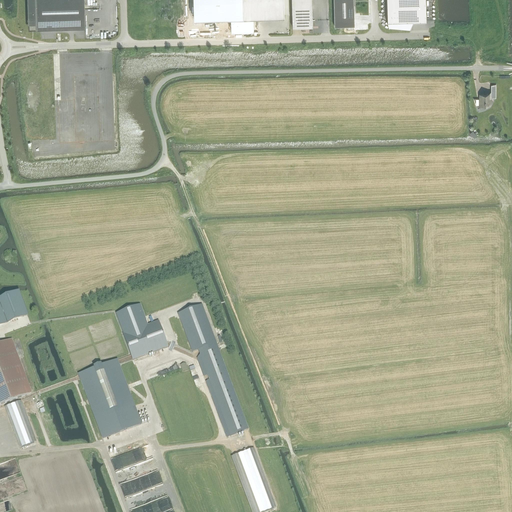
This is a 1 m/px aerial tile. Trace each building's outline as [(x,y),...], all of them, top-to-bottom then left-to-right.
[(84,0),(27,0),(28,20),(36,19),(36,29),(85,28),(85,10),(85,5),(84,0)] [(254,30),(253,16),(284,15),(283,0),(193,0),(194,18),(231,17),(231,31),(254,30)] [(311,0),(291,0),(292,27),(313,27),(312,21),(311,0)] [(354,2),(353,0),(333,0),(334,26),(354,26),(354,2)] [(386,0),(387,18),(388,22),(388,25),(389,29),(389,28),(409,30),(413,21),(417,21),(422,21),(426,21),(425,0),(386,0)] [(36,29),(36,19),(28,20),(28,29),(36,29)] [(479,110),(479,107),(479,105),(491,105),(491,98),(496,99),(496,95),(479,95),(479,110)] [(0,405),(18,399),(31,393),(18,359),(18,357),(16,353),(16,351),(12,340),(11,339),(7,341),(0,343),(0,323),(27,313),(20,294),(19,292),(16,293),(17,294),(0,300),(0,405)] [(230,436),(248,430),(202,306),(178,315),(192,352),(198,350),(230,436)] [(130,309),(128,310),(126,310),(124,312),(123,313),(122,315),(121,316),(120,318),(120,320),(120,322),(120,324),(124,335),(123,335),(131,355),(133,360),(146,355),(168,347),(166,342),(158,322),(147,326),(143,315),(142,314),(141,312),(139,311),(138,310),(136,309),(134,309),(132,309),(130,309)] [(79,374),(103,439),(141,425),(117,360),(101,366),(101,365),(94,368),(94,369),(79,374)] [(36,401),(38,408),(45,406),(44,399),(36,401)] [(34,443),(19,402),(7,407),(22,448),(34,443)] [(233,456),(253,511),(265,511),(274,509),(252,450),(233,456)] [(162,475),(156,475),(156,478),(156,481),(153,481),(153,485),(155,485),(155,483),(159,483),(162,483),(162,475)] [(7,486),(7,492),(2,492),(2,495),(11,494),(10,487),(12,487),(12,482),(10,482),(10,486),(7,486)] [(169,497),(130,510),(130,511),(165,511),(173,510),(169,497)]
